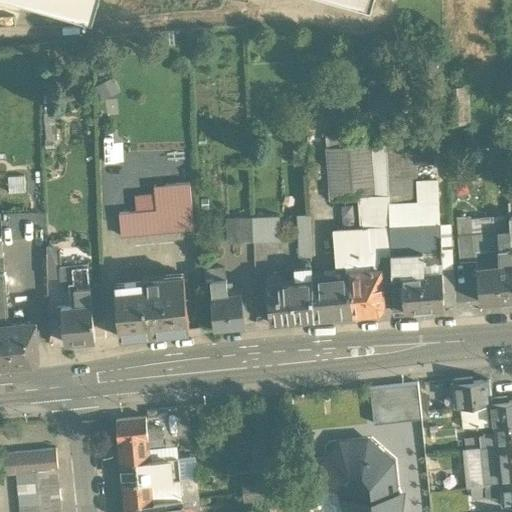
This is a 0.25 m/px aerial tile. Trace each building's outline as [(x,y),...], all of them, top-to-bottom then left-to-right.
[(20,0),(91,21),(97,0),(20,0)] [(96,85),(103,98),(114,92),(107,79),(96,85)] [(471,119),(470,83),(453,84),(454,119),(471,119)] [(332,228),(335,273),(335,274),(348,273),(348,272),(379,270),(382,306),(381,306),(377,312),(377,313),(392,311),(389,227),(387,205),(386,166),(385,147),(385,140),(367,141),(369,195),(371,225),(332,228)] [(327,197),(369,195),(367,141),(324,142),(327,197)] [(385,147),(386,166),(414,165),(413,146),(385,147)] [(386,166),(387,205),(416,204),(415,178),(414,165),(386,166)] [(415,178),(416,204),(436,204),(435,177),(415,178)] [(188,184),(153,187),(155,211),(118,215),(120,238),(193,231),(188,184)] [(387,205),(389,227),(437,225),(436,204),(416,204),(387,205)] [(492,215),(469,217),(470,236),(473,236),(509,232),(509,227),(493,228),(492,215)] [(309,216),(297,216),(298,240),(310,240),(309,216)] [(279,217),(252,218),(253,242),(279,241),(279,217)] [(449,219),(449,224),(452,270),(475,267),(474,251),(473,236),(470,236),(469,217),(449,219)] [(252,218),(225,219),(226,244),(253,243),(253,242),(252,218)] [(437,225),(389,227),(392,311),(454,306),(452,270),(449,224),(437,225)] [(473,236),(474,251),(497,249),(510,246),(509,232),(473,236)] [(310,240),(298,240),(298,258),(311,258),(310,240)] [(510,246),(497,249),(498,265),(475,267),(478,303),(511,299),(511,266),(511,246),(510,246)] [(497,249),(474,251),(475,267),(498,265),(497,249)] [(87,264),(72,266),(73,289),(89,287),(89,285),(87,264)] [(59,265),(46,265),(48,302),(60,302),(59,265)] [(379,270),(348,272),(348,273),(352,315),(377,313),(377,312),(381,306),(382,306),(379,270)] [(348,273),(335,274),(335,273),(311,276),(311,280),(313,319),(352,315),(348,273)] [(182,276),(141,280),(141,288),(114,290),(119,338),(188,331),(182,276)] [(225,280),(211,282),(212,295),(227,294),(225,280)] [(269,283),(266,284),(269,324),(313,319),(311,280),(281,282),(269,283)] [(100,284),(89,285),(89,287),(92,320),(103,319),(100,284)] [(89,287),(73,289),(75,305),(56,307),(57,318),(61,317),(63,343),(94,340),(92,320),(89,287)] [(212,295),(210,295),(213,329),(244,326),(241,292),(227,294),(212,295)] [(4,295),(0,295),(0,367),(10,367),(6,323),(4,295)] [(49,320),(6,323),(10,367),(50,363),(49,320)] [(454,384),(452,384),(455,404),(455,408),(460,408),(488,405),(491,405),(491,403),(490,399),(488,381),(454,384)] [(450,385),(442,386),(443,404),(455,404),(452,384),(450,385)] [(511,400),(506,401),(491,403),(491,405),(488,405),(490,426),(511,423),(511,400)] [(488,405),(460,408),(462,429),(490,427),(490,426),(488,405)] [(145,418),(115,421),(117,443),(147,440),(147,430),(145,418)] [(511,423),(490,426),(490,427),(494,427),(495,435),(496,446),(511,444),(511,423)] [(161,429),(147,430),(147,440),(162,438),(161,429)] [(495,435),(480,437),(481,447),(496,446),(495,435)] [(480,437),(464,439),(465,449),(481,447),(480,437)] [(162,438),(147,440),(148,449),(163,448),(162,438)] [(147,440),(117,443),(119,464),(150,461),(148,449),(147,440)] [(338,447),(334,452),(329,452),(325,457),(326,464),(317,475),(318,485),(325,490),(335,489),(340,483),(346,489),(345,490),(345,495),(348,501),(347,502),(342,502),(342,504),(344,504),(344,511),(401,511),(400,498),(401,498),(401,496),(396,497),(395,496),(397,490),(392,477),(394,474),(394,467),(384,459),(383,452),(378,447),(374,448),(369,444),(364,444),(361,442),(345,444),(342,447),(338,447)] [(511,444),(496,446),(497,457),(499,475),(500,486),(511,484),(511,444)] [(496,446),(481,447),(482,457),(486,457),(487,458),(497,457),(496,446)] [(465,449),(469,487),(470,487),(470,488),(485,486),(484,477),(499,475),(497,457),(487,458),(486,457),(482,457),(481,447),(465,449)] [(55,449),(44,450),(46,470),(56,469),(57,469),(55,449)] [(44,450),(34,451),(36,471),(46,470),(44,450)] [(34,451),(23,452),(25,472),(36,471),(34,451)] [(23,452),(13,453),(15,473),(25,472),(23,452)] [(13,453),(2,454),(4,475),(15,473),(13,453)] [(173,458),(163,460),(163,471),(165,471),(175,470),(173,458)] [(163,460),(150,461),(151,473),(163,471),(163,460)] [(150,461),(119,464),(122,485),(152,482),(151,473),(150,461)] [(46,470),(36,471),(37,483),(57,480),(56,469),(46,470)] [(175,470),(165,471),(166,481),(188,477),(186,469),(175,470)] [(25,472),(15,473),(16,485),(37,483),(36,471),(25,472)] [(163,471),(151,473),(152,482),(166,481),(165,471),(163,471)] [(499,475),(484,477),(485,486),(485,487),(500,486),(499,475)] [(57,480),(37,483),(38,493),(58,491),(57,480)] [(166,481),(152,482),(154,503),(181,501),(179,480),(166,481)] [(152,482),(122,485),(124,506),(154,503),(152,482)] [(37,483),(16,485),(17,495),(38,493),(37,483)] [(511,484),(500,486),(501,496),(502,507),(511,505),(511,484)] [(485,486),(470,488),(472,499),(486,497),(485,487),(485,486)] [(500,486),(485,487),(486,497),(501,496),(500,486)] [(58,491),(38,493),(39,504),(59,502),(58,491)] [(38,493),(17,495),(18,506),(39,504),(38,493)] [(182,511),(181,501),(154,503),(154,511),(182,511)] [(60,511),(59,502),(39,504),(39,511),(60,511)] [(154,511),(154,503),(124,506),(124,511),(154,511)]
